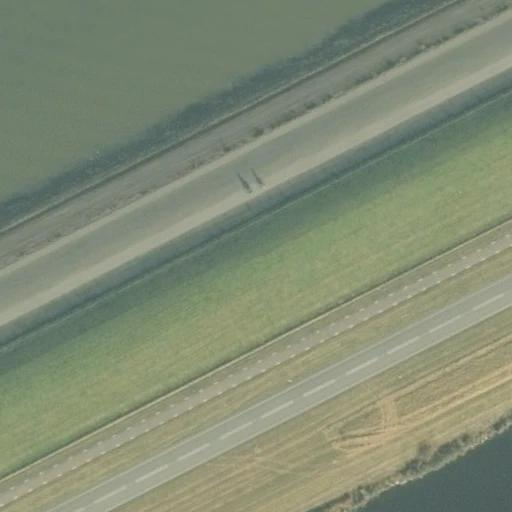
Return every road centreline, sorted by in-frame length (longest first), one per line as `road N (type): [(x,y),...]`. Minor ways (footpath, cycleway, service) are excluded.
road 1 (unclassified): [(0,498),(511,238)]
road 2 (trunk): [(511,288),(74,511)]
